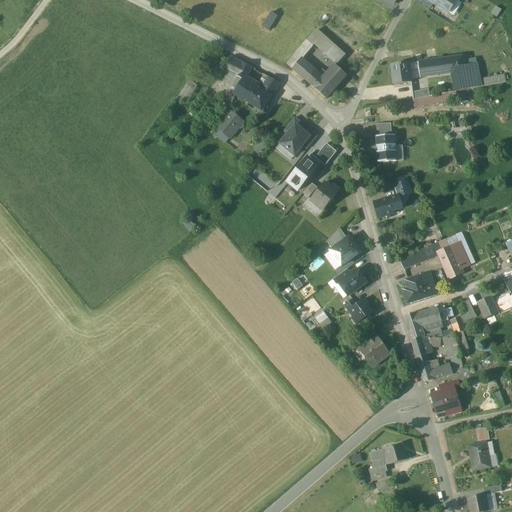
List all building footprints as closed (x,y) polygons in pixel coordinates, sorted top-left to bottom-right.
[(428,0),(428,1),(449,14),(457,1),(454,0),(428,0)] [(269,30),(277,16),(272,13),(264,27),(269,30)] [(319,40),(342,60),(346,56),(318,31),(314,35),(319,40)] [(319,40),(314,35),(307,44),(312,48),(315,45),(319,40)] [(342,60),(319,40),(315,45),(338,65),(342,60)] [(307,44),(296,56),(301,61),(312,48),(307,44)] [(296,56),(287,66),(293,71),(301,61),(296,56)] [(251,67),(231,57),(224,70),(243,79),(251,67)] [(462,57),(450,58),(452,72),(465,71),(465,67),(462,57)] [(450,58),(430,61),(432,75),(452,72),(450,58)] [(316,74),(301,61),(293,71),(308,84),(316,74)] [(419,77),(432,75),(430,61),(417,63),(419,77)] [(477,64),(465,67),(465,71),(452,72),(454,85),(455,92),(481,87),(480,80),(477,64)] [(409,65),(392,67),(394,85),(411,83),(409,65)] [(335,68),(324,81),(335,91),(347,78),(335,68)] [(257,88),(243,79),(224,70),(219,80),(236,89),(233,94),(247,103),(257,88)] [(324,81),(316,74),(308,84),(327,101),(335,91),(324,81)] [(497,77),(480,80),(481,87),(499,84),(497,77)] [(269,78),(263,89),(273,95),(280,84),(269,78)] [(261,91),(257,88),(247,103),(262,112),(263,111),(264,111),(266,110),(267,109),(267,107),(267,106),(267,104),(273,95),(263,89),(261,91)] [(413,93),(413,100),(429,97),(428,89),(413,93)] [(413,100),(415,108),(457,100),(455,92),(429,97),(413,100)] [(229,111),(221,120),(224,123),(219,129),(221,130),(230,138),(239,128),(240,129),(242,129),(244,127),(244,126),(242,124),(243,123),(229,111)] [(453,116),(454,128),(463,127),(462,115),(453,116)] [(294,118),(284,131),(289,135),(296,126),(296,127),(299,123),(294,118)] [(299,123),(296,127),(296,126),(289,135),(280,145),(294,156),(303,146),(309,137),(312,133),(299,123)] [(391,124),(376,125),(377,137),(391,136),(391,124)] [(230,138),(221,130),(217,135),(226,143),(230,138)] [(312,133),(309,137),(303,146),(307,149),(317,137),(312,133)] [(377,137),(376,137),(376,148),(378,148),(378,153),(377,153),(377,163),(396,162),(396,152),(395,152),(394,147),(395,147),(395,136),(391,136),(377,137)] [(327,145),(323,149),(333,157),(337,153),(327,145)] [(329,162),(333,157),(323,149),(320,154),(329,162)] [(325,166),(329,162),(320,154),(315,158),(321,163),(325,166)] [(288,183),(297,192),(321,163),(315,158),(312,163),(308,159),(288,183)] [(406,178),(392,178),(398,197),(399,197),(399,198),(411,194),(406,178)] [(317,189),(311,184),(303,195),(308,199),(317,189)] [(329,189),(324,185),(311,201),(324,211),(339,192),(331,186),(329,189)] [(398,197),(374,203),(379,219),(386,217),(387,219),(391,218),(392,215),(393,215),(392,212),(402,209),(399,198),(399,197),(398,197)] [(328,243),(333,250),(347,240),(340,229),(328,243)] [(457,236),(439,243),(442,251),(459,244),(459,242),(457,236)] [(333,250),(331,252),(342,267),(360,253),(349,238),(347,240),(333,250)] [(439,243),(421,250),(425,260),(438,254),(438,253),(442,251),(439,243)] [(442,251),(438,253),(438,254),(449,280),(462,274),(460,270),(469,266),(459,244),(442,251)] [(421,250),(399,259),(404,271),(426,261),(425,260),(421,250)] [(347,270),(333,280),(337,286),(338,285),(338,284),(351,274),(347,270)] [(351,274),(338,284),(338,285),(347,297),(366,283),(357,270),(351,274)] [(423,275),(404,281),(408,295),(404,296),(407,305),(436,296),(431,278),(425,280),(423,275)] [(511,297),(511,295),(492,304),(498,315),(511,308),(511,297)] [(490,298),(478,304),(486,321),(498,315),(492,304),(490,298)] [(353,300),(345,306),(348,310),(357,304),(353,300)] [(357,304),(348,310),(353,317),(351,318),(356,324),(372,312),(363,300),(357,304)] [(451,322),(455,335),(457,335),(465,332),(466,331),(464,324),(477,318),(470,302),(463,305),(468,316),(451,322)] [(442,323),(449,321),(445,307),(438,310),(442,323)] [(438,310),(405,320),(411,341),(424,338),(422,329),(442,323),(438,310)] [(315,317),(322,329),(332,324),(325,311),(315,317)] [(355,328),(345,334),(349,339),(358,332),(355,328)] [(373,329),(364,335),(367,339),(376,333),(373,329)] [(465,332),(457,335),(464,357),(468,355),(466,351),(469,350),(465,338),(467,338),(465,332)] [(455,335),(443,339),(446,347),(450,360),(451,360),(459,357),(462,356),(455,335)] [(376,338),(360,350),(373,368),(389,356),(376,338)] [(424,338),(411,341),(419,365),(429,362),(431,361),(427,347),(424,338)] [(443,339),(424,338),(427,347),(446,347),(443,339)] [(459,357),(451,360),(454,367),(461,366),(459,357)] [(429,362),(419,365),(425,383),(434,381),(432,373),(429,362)] [(448,369),(450,376),(457,374),(461,384),(472,380),(469,369),(463,370),(461,366),(454,367),(448,369)] [(448,369),(432,373),(434,381),(450,376),(448,369)] [(452,382),(439,386),(441,392),(451,389),(454,388),(452,382)] [(451,389),(441,392),(441,393),(434,395),(433,397),(435,404),(437,405),(439,412),(453,408),(456,404),(451,389)] [(488,429),(477,431),(479,442),(490,441),(488,429)] [(492,443),(486,444),(489,457),(494,456),(492,443)] [(486,444),(469,447),(473,472),(491,468),(486,444)] [(401,445),(386,450),(390,465),(407,460),(405,451),(403,452),(401,445)] [(386,450),(370,454),(374,470),(386,466),(390,465),(386,450)] [(494,456),(489,457),(491,468),(498,467),(496,455),(494,456)] [(374,470),(369,471),(370,477),(388,472),(386,466),(374,470)] [(387,481),(375,484),(377,491),(389,488),(387,481)] [(498,486),(487,488),(488,495),(499,493),(498,486)] [(488,511),(486,496),(468,499),(470,511),(488,511)]
